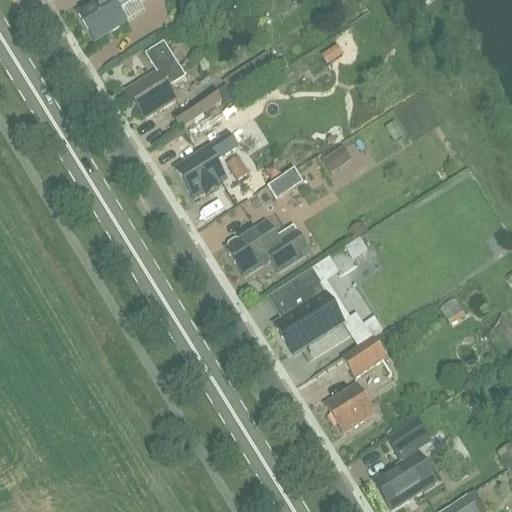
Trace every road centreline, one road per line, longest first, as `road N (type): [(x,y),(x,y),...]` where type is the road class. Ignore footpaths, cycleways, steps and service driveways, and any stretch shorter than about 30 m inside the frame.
road 1 (residential): [(352,511),(30,0)]
road 2 (secondary): [(293,511),(0,38)]
